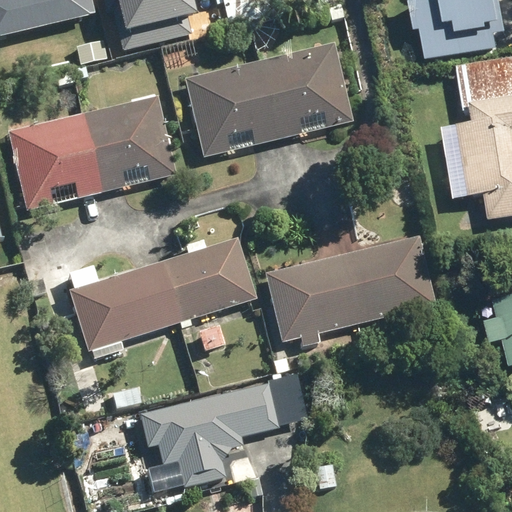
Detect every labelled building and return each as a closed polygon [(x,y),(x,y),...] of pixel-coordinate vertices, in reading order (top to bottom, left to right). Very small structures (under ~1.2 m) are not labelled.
[(0,0),(0,44),(97,19),(91,0),(0,0)] [(410,0),(417,38),(423,38),(427,65),(501,54),(498,39),(508,37),(502,0),(410,0)] [(181,87),(201,163),(352,124),(333,48),(181,87)] [(511,63),(456,72),(463,117),(474,115),(477,132),(445,137),(455,207),(487,202),(491,226),(511,223),(511,63)] [(7,136),(26,218),(175,183),(156,101),(7,136)] [(237,242),(161,267),(180,327),(257,302),(237,242)] [(282,345),(433,310),(418,243),(267,277),(282,345)] [(119,347),(180,327),(161,267),(68,297),(87,358),(91,356),(94,364),(122,355),(119,347)] [(488,326),(494,350),(506,347),(511,373),(511,372),(511,301),(496,305),(500,323),(488,326)] [(225,351),(219,331),(197,338),(203,357),(225,351)] [(268,388),(139,420),(148,453),(157,451),(162,470),(177,467),(183,493),(225,482),(222,467),(231,453),(243,450),(241,442),(279,433),(268,388)] [(336,490),(331,468),(315,471),(319,494),(336,490)] [(263,499),(258,483),(247,486),(252,502),(263,499)]
